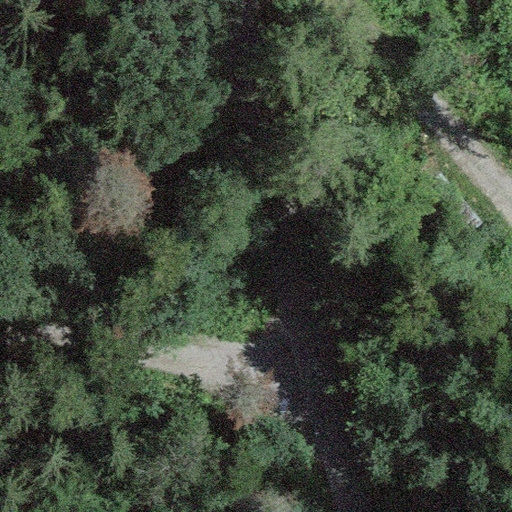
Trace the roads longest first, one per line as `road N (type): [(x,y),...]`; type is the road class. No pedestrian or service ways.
road 1 (residential): [(354,511),(288,261),(251,53),(232,0)]
road 2 (track): [(313,357),(0,325)]
road 3 (track): [(511,213),(447,108),(344,0)]
